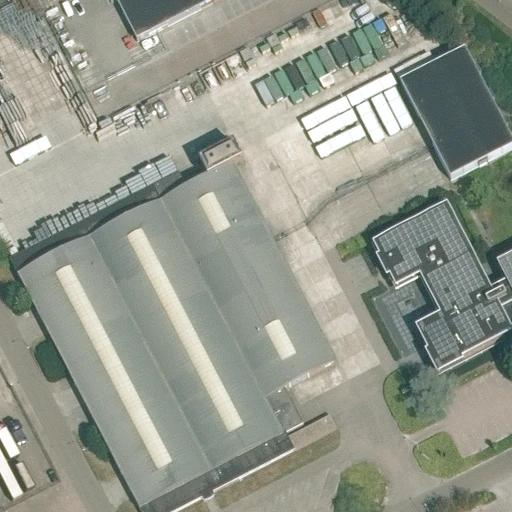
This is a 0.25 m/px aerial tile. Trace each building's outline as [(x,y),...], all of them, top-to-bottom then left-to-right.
[(115,0),(137,44),(222,0),(115,0)] [(328,50),(308,57),(316,80),(336,73),(328,50)] [(451,185),(511,154),(511,143),(468,55),(402,88),(451,185)] [(300,61),(279,70),(282,78),(303,69),(300,61)] [(327,97),(316,100),(323,125),(334,122),(327,97)] [(39,152),(30,130),(14,136),(0,102),(0,152),(6,166),(39,152)] [(180,511),(295,452),(337,430),(331,418),(303,433),(283,392),(336,366),(234,168),(244,163),(235,146),(200,164),(209,182),(163,205),(154,188),(10,262),(140,511),(149,507),(151,511),(180,511)] [(134,166),(136,171),(124,175),(128,186),(171,171),(162,146),(145,152),(148,160),(134,166)] [(511,261),(498,269),(507,286),(489,295),(471,261),(472,261),(463,245),(447,215),(396,241),(395,241),(378,250),(384,261),(379,263),(388,281),(393,278),(398,288),(422,276),(445,319),(440,321),(419,333),(430,355),(428,357),(438,377),(465,364),(511,339),(511,261)]
